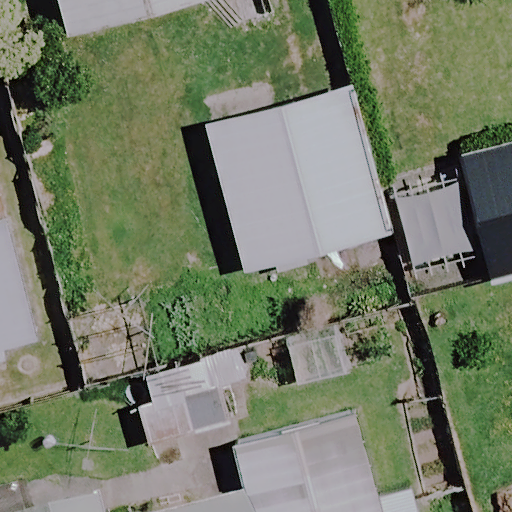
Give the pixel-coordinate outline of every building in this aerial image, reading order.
[(81,0),(87,19),(158,0),(81,0)] [(404,220),(362,76),(217,115),(256,263),(404,220)] [(511,271),(511,133),(470,144),(503,274),(511,271)] [(0,342),(50,330),(19,209),(0,213),(0,342)] [(148,398),(159,437),(241,415),(231,378),(256,371),(247,339),(155,364),(164,394),(148,398)] [(396,511),(368,405),(245,439),(264,511),(396,511)] [(237,511),(234,497),(174,511),(89,511),(85,501),(38,511),(237,511)]
